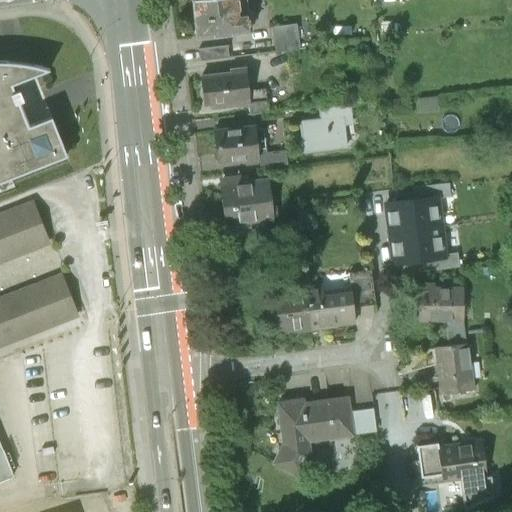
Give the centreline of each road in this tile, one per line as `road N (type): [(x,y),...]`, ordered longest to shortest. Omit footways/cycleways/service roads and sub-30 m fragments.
road 1 (secondary): [(168,376),(120,0)]
road 2 (residential): [(168,376),(387,351)]
road 3 (secondary): [(168,376),(155,412),(168,511)]
road 4 (secondary): [(194,511),(168,376)]
